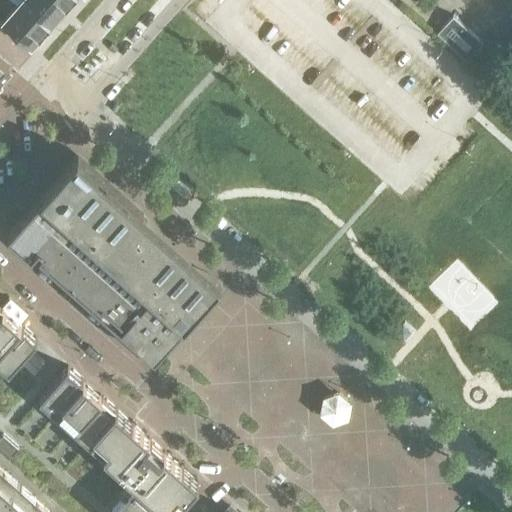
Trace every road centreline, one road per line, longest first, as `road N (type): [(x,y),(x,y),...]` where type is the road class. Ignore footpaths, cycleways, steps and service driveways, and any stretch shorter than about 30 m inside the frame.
road 1 (residential): [(511,491),(81,111)]
road 2 (residential): [(0,253),(284,511)]
road 3 (residential): [(81,111),(182,0)]
road 4 (residential): [(0,203),(81,111)]
